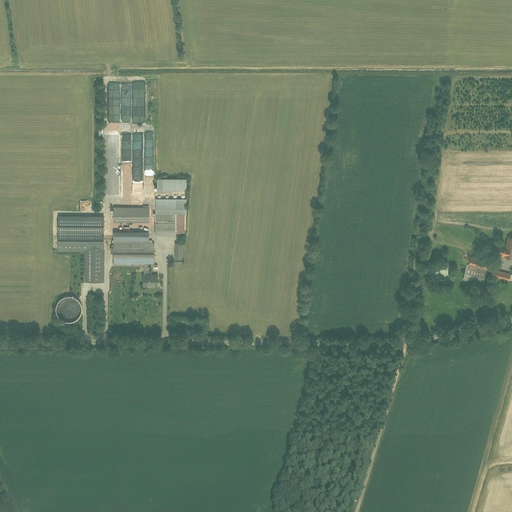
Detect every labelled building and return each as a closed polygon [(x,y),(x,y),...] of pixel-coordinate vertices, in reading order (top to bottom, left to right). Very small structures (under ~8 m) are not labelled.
[(187,180),(158,179),(158,191),(187,192),(187,180)] [(187,199),(156,199),(156,237),(176,237),(176,215),(187,215),(187,199)] [(150,208),(114,207),(114,223),(150,223),(150,208)] [(85,252),(85,282),(105,283),(105,217),(59,217),(58,252),(85,252)] [(114,233),(114,243),(149,243),(149,233),(114,233)] [(506,256),(511,257),(511,237),(508,237),(506,246),(490,242),(487,251),(507,255),(506,256)] [(152,264),(154,264),(154,243),(149,243),(114,243),(114,264),(144,264),(152,264)] [(423,243),(421,257),(429,258),(431,244),(423,243)] [(467,264),(463,279),(483,283),(485,272),(488,272),(489,265),(470,261),(469,265),(467,264)] [(492,269),(491,276),(509,281),(511,274),(492,269)] [(158,287),(158,274),(152,275),(145,275),(143,275),(143,288),(158,287)] [(73,321),(77,319),(80,315),(81,311),(82,307),(80,303),(78,300),(74,297),(70,296),(66,296),(62,298),(59,300),(57,304),(56,308),(56,312),(58,316),(61,319),(65,321),(69,322),(73,321)]
